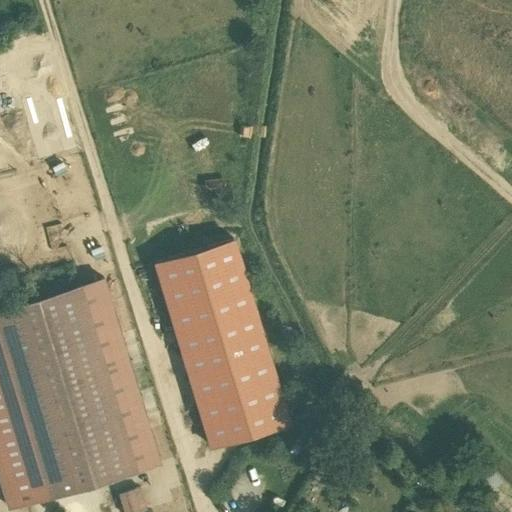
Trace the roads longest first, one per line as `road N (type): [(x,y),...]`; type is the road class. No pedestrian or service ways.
road 1 (track): [(57,0),(210,511)]
road 2 (track): [(511,193),(405,94),(414,0)]
